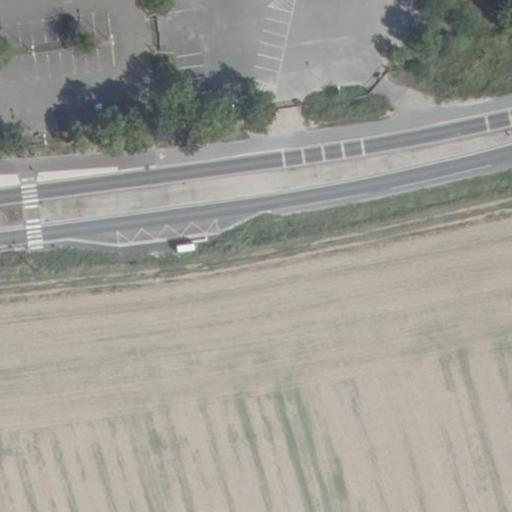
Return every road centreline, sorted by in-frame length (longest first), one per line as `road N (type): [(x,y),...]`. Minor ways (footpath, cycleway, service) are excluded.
road 1 (track): [(511,204),(327,245),(0,293)]
road 2 (primary): [(0,241),(317,199),(511,154)]
road 3 (primary): [(511,116),(354,149),(0,198)]
